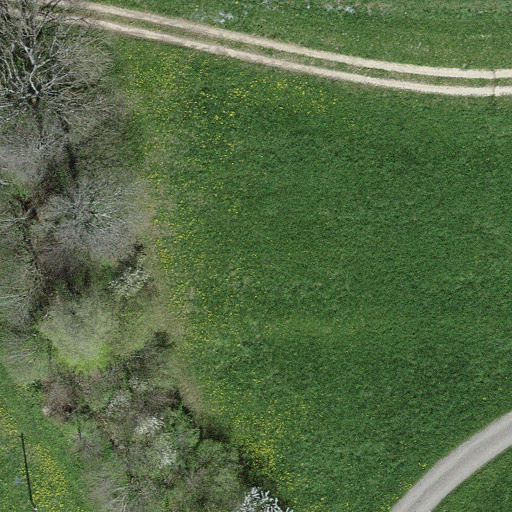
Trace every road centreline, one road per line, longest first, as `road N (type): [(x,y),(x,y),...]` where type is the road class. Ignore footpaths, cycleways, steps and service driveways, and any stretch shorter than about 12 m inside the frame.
road 1 (track): [(0,4),(449,78),(511,78)]
road 2 (unclassified): [(408,511),(461,462),(511,429)]
